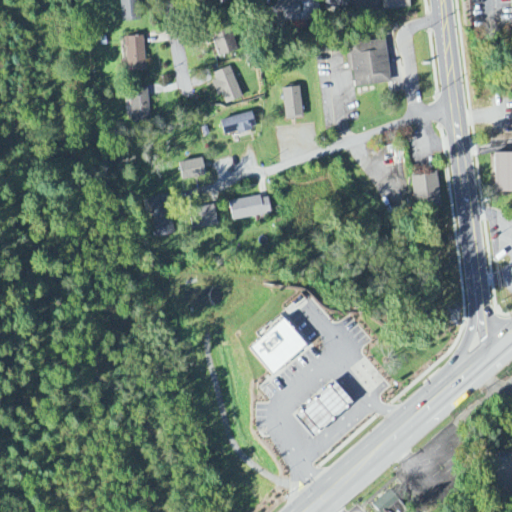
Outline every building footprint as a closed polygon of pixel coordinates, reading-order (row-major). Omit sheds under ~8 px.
[(139,22),(138,0),(119,0),(120,23),(139,22)] [(271,26),(320,21),(318,0),(311,0),(298,1),(297,0),(281,0),(282,3),(269,4),(271,26)] [(344,12),(348,0),(325,0),(324,5),(344,12)] [(381,0),(383,12),(410,8),(409,0),(381,0)] [(211,34),(218,58),(237,52),(231,28),(211,34)] [(145,74),(144,38),(125,38),(126,74),(145,74)] [(353,88),(390,84),(386,42),(349,46),(353,88)] [(210,74),(217,97),(222,96),(224,104),(240,100),(232,68),(210,74)] [(282,90),(285,121),(302,119),(299,88),(282,90)] [(148,89),(129,90),(131,124),(149,123),(148,89)] [(224,138),(255,128),(250,113),(219,123),(224,138)] [(511,154),(493,155),(494,194),(511,193),(511,154)] [(201,160),(178,164),(182,182),(204,177),(201,160)] [(440,204),(437,175),(410,178),(413,207),(440,204)] [(149,200),(154,238),(173,236),(168,197),(149,200)] [(270,216),(267,197),(229,203),(232,222),(270,216)] [(191,209),(192,229),(216,227),(215,207),(191,209)] [(271,378),(304,347),(280,320),(247,351),(271,378)] [(350,404),(332,382),(292,416),(311,438),(350,404)] [(375,511),(407,511),(391,491),(371,507),(375,511)]
